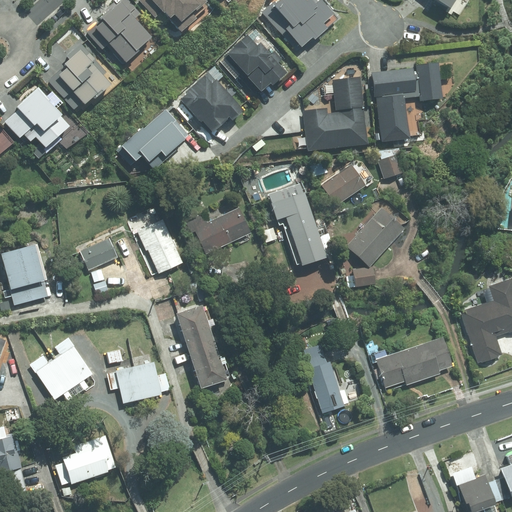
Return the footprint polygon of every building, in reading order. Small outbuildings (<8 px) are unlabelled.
[(204,0),(149,0),(146,3),(176,37),(210,6),(204,0)] [(309,0),(277,0),(268,8),(301,47),(329,24),(309,0)] [(439,0),(454,9),(459,0),(439,0)] [(123,3),(94,28),(125,64),(155,39),(123,3)] [(254,36),(229,60),(262,96),(288,72),(254,36)] [(64,79),(57,85),(80,109),(113,79),(82,45),(55,70),(64,79)] [(403,101),(419,99),(419,100),(441,97),(437,65),(415,68),(415,69),(385,73),(386,73),(373,75),(382,140),(408,136),(403,101)] [(209,72),(181,99),(214,134),(242,107),(209,72)] [(368,146),(364,107),(361,78),(334,80),(336,105),(303,109),(309,153),(368,146)] [(73,128),(40,90),(15,112),(48,149),(73,128)] [(167,108),(121,147),(140,169),(186,130),(167,108)] [(85,136),(77,127),(60,142),(67,151),(85,136)] [(399,155),(379,161),(385,179),(405,173),(399,155)] [(330,212),(367,187),(353,165),(315,191),(330,212)] [(329,259),(307,194),(283,201),(280,192),(270,195),(279,222),(288,219),(304,267),(329,259)] [(394,219),(371,198),(336,237),(359,258),(394,219)] [(202,215),(185,222),(191,235),(195,233),(205,255),(251,234),(240,210),(206,225),(202,215)] [(183,264),(164,220),(138,231),(146,251),(149,250),(159,274),(183,264)] [(280,245),(275,226),(259,230),(264,249),(280,245)] [(88,270),(117,257),(109,238),(80,251),(88,270)] [(39,245),(2,255),(11,289),(10,289),(14,305),(48,296),(45,282),(48,281),(39,245)] [(194,261),(187,264),(191,274),(198,272),(194,261)] [(367,261),(347,264),(350,282),(370,279),(367,261)] [(167,273),(156,275),(159,297),(171,295),(167,273)] [(508,333),(511,331),(511,280),(511,279),(488,286),(493,300),(460,311),(477,362),(481,361),(481,363),(498,358),(497,356),(501,354),(495,336),(508,332),(508,333)] [(106,281),(92,284),(95,294),(109,290),(106,281)] [(198,302),(197,299),(170,309),(195,384),(222,375),(204,321),(207,320),(200,301),(198,302)] [(10,309),(8,301),(0,303),(0,307),(1,311),(10,309)] [(308,347),(305,338),(298,340),(300,350),(308,347)] [(443,338),(376,360),(385,389),(405,383),(406,386),(440,375),(439,372),(453,367),(443,338)] [(54,360),(78,395),(89,388),(84,381),(93,375),(74,347),(54,360)] [(109,364),(123,361),(121,350),(106,353),(109,364)] [(68,402),(78,395),(54,360),(35,373),(54,401),(63,395),(68,402)] [(331,362),(308,369),(322,414),(345,407),(331,362)] [(124,404),(162,395),(155,363),(117,371),(124,404)] [(14,435),(0,438),(0,492),(2,499),(28,493),(14,435)] [(106,437),(74,447),(76,454),(63,458),(72,484),(109,473),(108,471),(116,469),(106,437)] [(492,481),(499,500),(507,498),(511,496),(511,462),(496,468),(500,478),(492,481)] [(499,500),(492,481),(484,484),(481,473),(453,483),(460,502),(462,502),(466,511),(467,511),(491,504),(491,503),(499,500)] [(70,487),(63,489),(65,497),(72,494),(70,487)] [(403,511),(409,511),(419,509),(416,501),(402,506),(403,511)]
